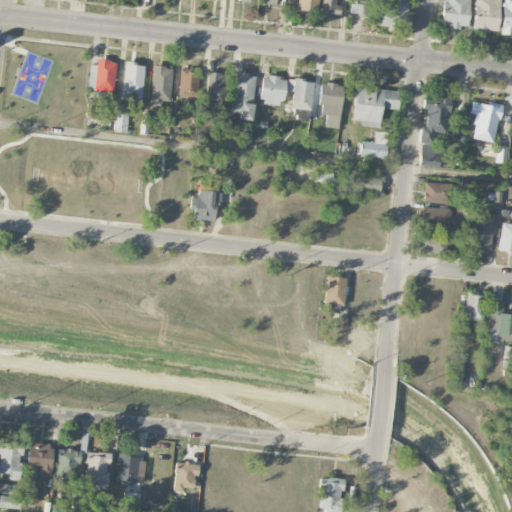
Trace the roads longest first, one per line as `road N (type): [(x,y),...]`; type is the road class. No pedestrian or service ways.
road 1 (residential): [(511,277),(0,220)]
road 2 (tertiary): [(511,72),(0,16)]
road 3 (residential): [(378,452),(0,411)]
road 4 (residential): [(387,374),(428,0)]
